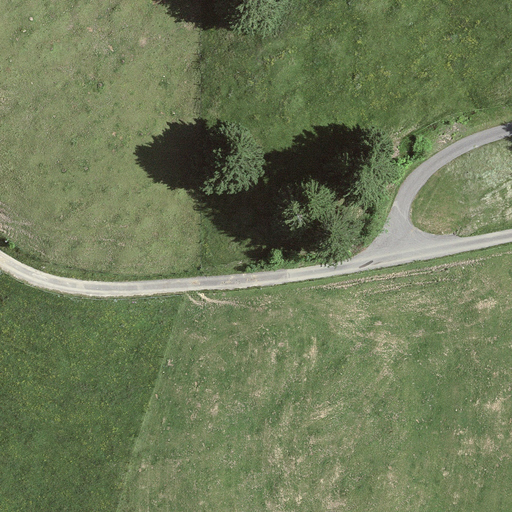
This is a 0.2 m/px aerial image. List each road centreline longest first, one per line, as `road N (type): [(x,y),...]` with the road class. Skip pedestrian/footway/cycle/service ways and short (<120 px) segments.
road 1 (unclassified): [(511,240),(306,278),(141,290),(59,285),(0,259)]
road 2 (track): [(395,263),(413,184),(465,145),(511,131)]
